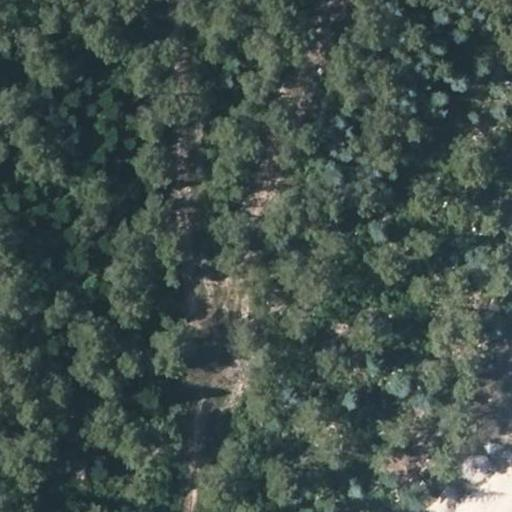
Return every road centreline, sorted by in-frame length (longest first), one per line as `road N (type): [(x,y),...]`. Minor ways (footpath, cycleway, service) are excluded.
road 1 (track): [(182,511),(189,382),(183,0)]
road 2 (track): [(321,0),(235,264),(186,485)]
